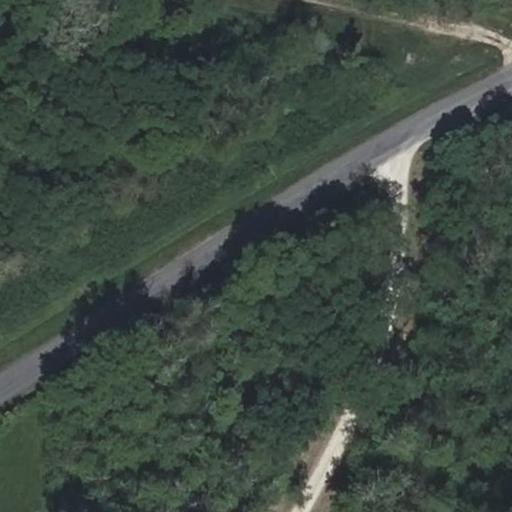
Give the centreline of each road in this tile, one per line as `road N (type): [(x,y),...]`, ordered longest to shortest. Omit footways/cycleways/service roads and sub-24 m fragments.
road 1 (tertiary): [(0,402),(511,76)]
road 2 (unknown): [(301,511),(329,471),(347,416),(365,297),(354,176)]
